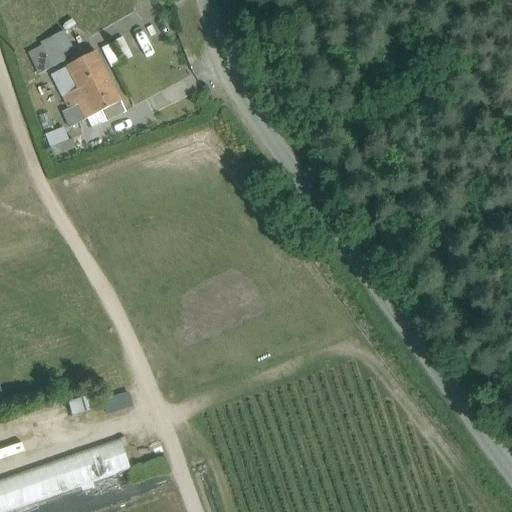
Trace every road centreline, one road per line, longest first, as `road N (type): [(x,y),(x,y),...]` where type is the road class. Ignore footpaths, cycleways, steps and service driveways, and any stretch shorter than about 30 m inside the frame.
road 1 (unclassified): [(511,461),(320,199)]
road 2 (unclassified): [(206,0),(230,67),(320,199)]
